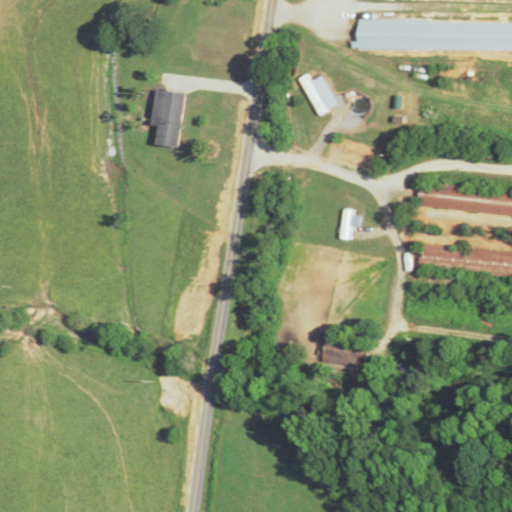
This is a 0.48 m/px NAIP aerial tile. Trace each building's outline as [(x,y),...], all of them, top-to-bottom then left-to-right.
[(511,22),(358,20),(357,48),(511,50),(511,22)] [(325,114),(341,103),(321,76),(314,81),(309,73),(300,80),(325,114)] [(190,93),(164,90),(159,143),(184,146),(190,93)] [(332,137),(327,161),(384,172),(389,148),(332,137)] [(511,192),(423,185),(422,208),(511,215),(511,192)] [(511,277),(511,251),(423,246),(421,272),(511,277)]
